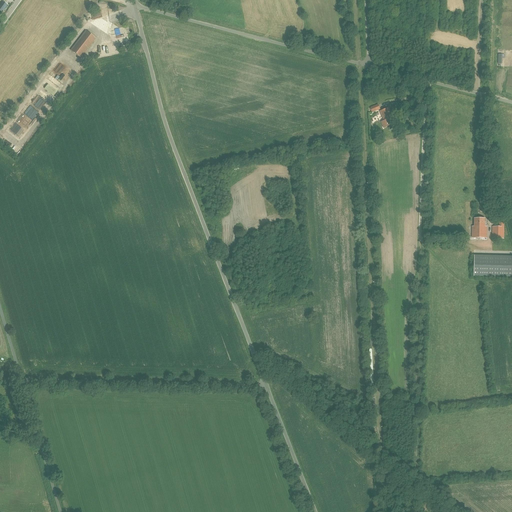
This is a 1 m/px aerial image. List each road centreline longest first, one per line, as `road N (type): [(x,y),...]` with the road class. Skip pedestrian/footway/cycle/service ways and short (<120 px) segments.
road 1 (track): [(412,511),(427,81)]
road 2 (unclassified): [(265,384),(170,139),(134,5)]
road 3 (unclassified): [(427,81),(134,5)]
road 4 (track): [(256,360),(448,511)]
road 5 (unclassified): [(265,384),(21,380)]
road 6 (unclassified): [(60,511),(21,380)]
road 7 (unclassified): [(315,511),(265,384)]
